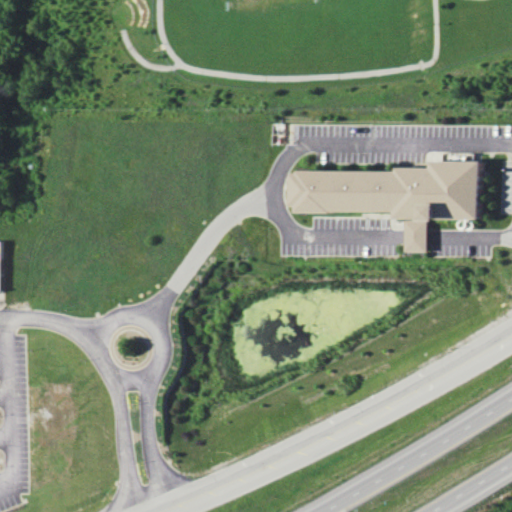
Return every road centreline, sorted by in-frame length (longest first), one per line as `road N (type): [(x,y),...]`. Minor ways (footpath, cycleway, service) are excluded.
road 1 (tertiary): [(158,511),(337,436),(511,337)]
road 2 (motorway): [(511,398),(418,466),(323,511)]
